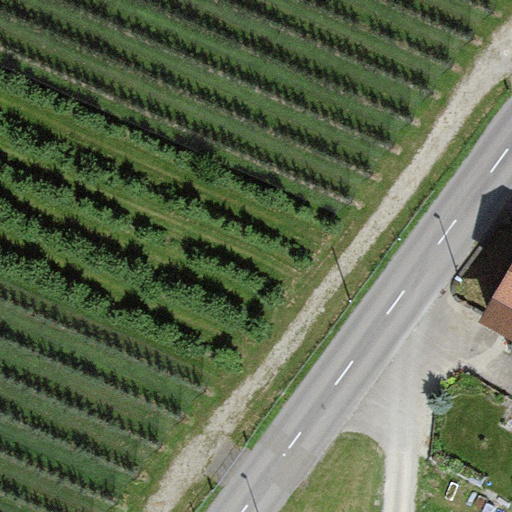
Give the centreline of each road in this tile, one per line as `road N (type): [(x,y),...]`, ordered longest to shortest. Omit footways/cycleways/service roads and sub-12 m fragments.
road 1 (tertiary): [(511,145),(245,511)]
road 2 (track): [(396,511),(401,439),(393,310)]
